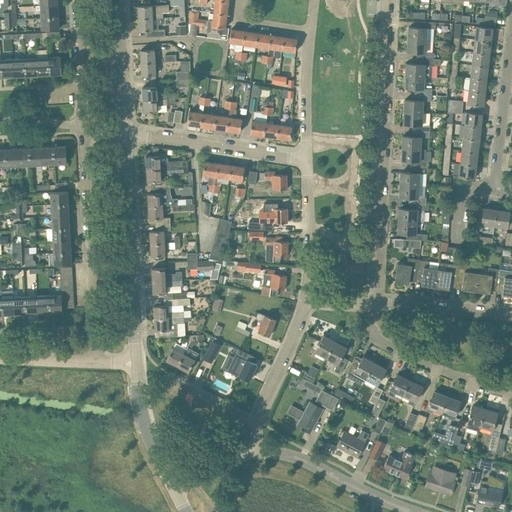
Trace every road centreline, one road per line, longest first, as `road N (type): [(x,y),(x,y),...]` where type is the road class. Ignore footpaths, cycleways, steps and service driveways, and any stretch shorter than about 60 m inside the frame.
road 1 (unclassified): [(371,303),(388,0)]
road 2 (residential): [(96,362),(85,125)]
road 3 (tertiary): [(136,362),(125,131)]
road 4 (residential): [(306,160),(125,131)]
road 5 (residential): [(511,392),(386,346),(372,335),(371,303)]
road 6 (residential): [(413,511),(303,459),(257,451)]
road 7 (residential): [(494,189),(511,42)]
road 8 (unclassified): [(511,315),(371,303)]
road 9 (residential): [(306,297),(306,160)]
road 10 (unclassified): [(256,423),(306,297)]
road 11 (tertiary): [(173,487),(143,421),(136,362)]
road 12 (tertiary): [(125,131),(118,0)]
road 13 (residential): [(306,160),(309,33)]
road 14 (residential): [(85,125),(78,0)]
